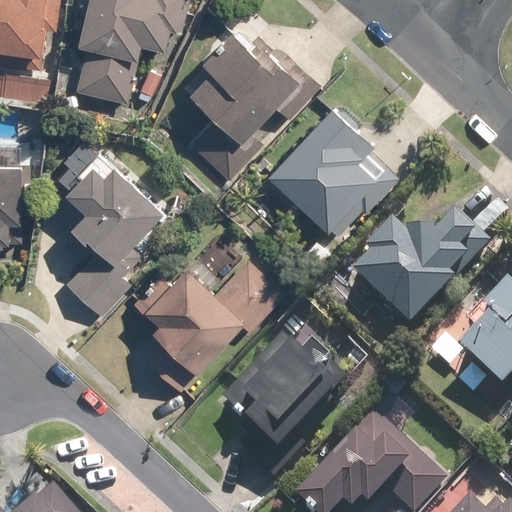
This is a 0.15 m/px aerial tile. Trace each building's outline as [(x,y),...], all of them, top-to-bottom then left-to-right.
[(55,27),(58,0),(0,0),(0,60),(40,67),(46,26),(55,27)] [(179,20),(184,0),(84,0),(74,39),(85,42),(73,88),(128,103),(142,52),(140,51),(144,36),(161,41),(167,19),(174,21),(174,19),(179,20)] [(235,28),(230,23),(201,55),(209,63),(188,86),(217,113),(191,142),(229,177),(263,139),(249,126),(273,100),(290,115),(321,81),(285,49),(279,55),(271,48),(273,45),(257,30),(251,37),(238,25),(235,28)] [(152,93),(161,73),(149,68),(140,88),(152,93)] [(261,175),(322,237),(329,230),(339,241),(401,181),(330,108),(261,175)] [(0,156),(0,238),(21,238),(21,216),(18,216),(18,204),(29,203),(30,160),(19,159),(19,157),(0,156)] [(101,168),(90,158),(64,187),(83,204),(68,221),(96,247),(66,281),(102,313),(132,280),(122,271),(126,266),(128,268),(142,252),(129,239),(162,204),(111,158),(101,168)] [(442,212),(427,230),(400,233),(385,219),(339,272),(406,330),(480,245),(442,212)] [(132,240),(141,248),(150,237),(141,229),(132,240)] [(285,289),(246,255),(216,289),(185,260),(167,279),(160,272),(133,300),(155,321),(150,325),(161,335),(145,352),(179,384),(195,367),(239,319),(250,329),(285,289)] [(511,292),(501,283),(474,315),(476,317),(447,351),(464,365),(454,376),(474,393),(483,381),(496,392),(511,373),(511,292)] [(318,365),(282,330),(221,395),(251,423),(235,440),(272,475),(304,441),(296,433),(331,396),(327,393),(344,374),(326,357),(318,365)] [(286,499),(300,511),(332,511),(335,509),(338,511),(343,511),(351,504),(359,511),(379,489),(403,511),(415,511),(445,481),(369,411),(286,499)] [(78,511),(64,495),(51,480),(34,494),(32,491),(7,511),(1,511),(0,510),(0,511),(78,511)] [(511,511),(511,505),(505,499),(497,507),(491,500),(477,511),(474,511),(462,499),(448,511),(511,511)]
